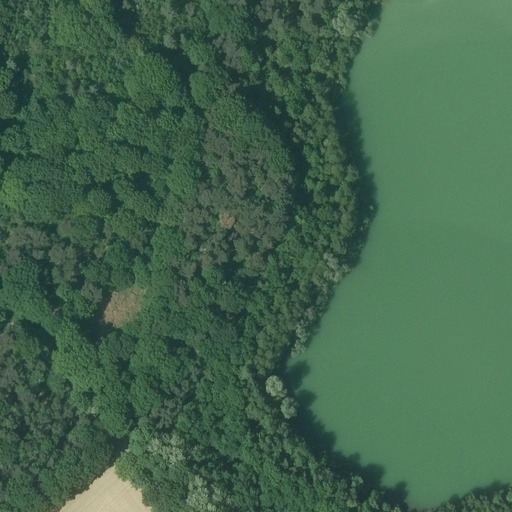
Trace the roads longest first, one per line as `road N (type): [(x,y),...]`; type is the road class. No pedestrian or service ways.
road 1 (unclassified): [(170,511),(45,348),(0,311)]
road 2 (track): [(0,187),(156,226)]
